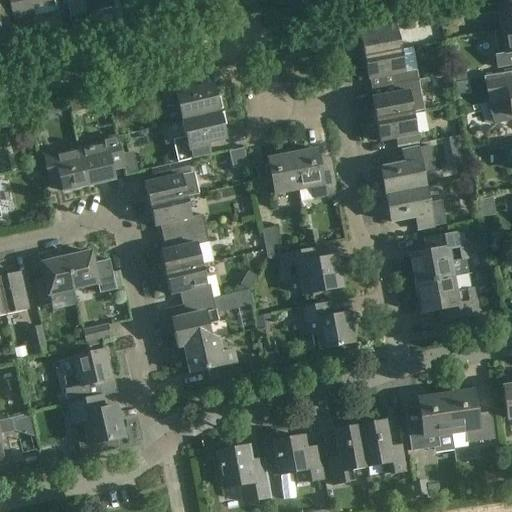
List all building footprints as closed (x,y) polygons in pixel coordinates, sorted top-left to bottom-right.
[(9,0),(15,21),(34,17),(57,12),(55,2),(54,0),(9,0)] [(115,8),(113,0),(66,0),(71,18),(100,11),(115,8)] [(501,30),(511,28),(511,0),(455,0),(459,20),(498,13),(501,29),(501,30)] [(0,7),(0,32),(12,30),(7,6),(0,7)] [(362,48),(358,49),(360,59),(400,51),(397,32),(407,30),(404,15),(374,20),(362,23),(364,36),(359,36),(362,48)] [(511,28),(501,30),(501,29),(493,31),(498,57),(496,57),(498,69),(511,66),(511,28)] [(400,51),(360,59),(362,70),(366,69),(368,80),(394,75),(395,85),(418,80),(412,49),(400,51)] [(155,72),(153,72),(156,84),(174,80),(171,68),(155,72)] [(511,72),(485,78),(489,104),(486,105),(492,125),(496,126),(511,120),(511,72)] [(178,105),(182,121),(219,113),(213,85),(195,89),(193,78),(174,82),(160,85),(165,108),(178,105)] [(374,111),(370,111),(372,122),(412,114),(413,114),(424,112),(418,80),(395,85),(397,94),(371,99),(374,111)] [(178,163),(187,161),(211,155),(208,144),(225,140),(219,113),(182,121),(186,138),(173,141),(178,163)] [(413,114),(412,114),(372,122),(374,132),(378,132),(380,143),(396,140),(397,149),(418,145),(413,114)] [(511,133),(498,136),(501,148),(511,145),(511,133)] [(450,146),(463,144),(462,137),(448,139),(450,146)] [(79,151),(87,186),(113,180),(111,170),(124,167),(117,138),(103,141),(104,145),(79,151)] [(381,170),(386,196),(425,189),(422,173),(435,170),(431,147),(402,153),(405,165),(381,170)] [(247,148),(232,149),(233,166),(248,165),(247,148)] [(316,149),(292,154),(299,191),(301,201),(323,197),(323,198),(337,196),(332,172),(321,174),(316,149)] [(63,192),(87,186),(79,151),(56,156),(55,153),(43,155),(50,184),(61,182),(63,192)] [(299,191),(292,154),(292,151),(280,154),(280,156),(268,158),(275,196),(299,191)] [(190,174),(187,161),(178,163),(151,169),(154,181),(144,183),(147,195),(143,196),(145,206),(186,197),(198,194),(194,173),(190,174)] [(425,189),(386,196),(391,223),(415,218),(418,231),(446,226),(441,201),(428,204),(425,189)] [(186,197),(145,206),(147,216),(151,215),(154,227),(166,225),(169,237),(206,229),(202,215),(191,218),(186,197)] [(493,215),(491,200),(477,202),(480,217),(493,215)] [(279,255),(274,228),(262,230),(267,257),(279,255)] [(159,264),(161,274),(202,265),(197,246),(209,244),(206,229),(169,237),(172,249),(160,252),(163,263),(159,264)] [(415,285),(452,278),(449,263),(466,260),(461,233),(425,241),(427,253),(409,257),(415,285)] [(325,256),(342,253),(341,244),(324,246),(325,256)] [(319,260),(317,248),(280,256),(285,280),(299,277),(303,296),(342,288),(336,257),(319,260)] [(67,258),(74,290),(97,284),(99,294),(113,291),(107,261),(93,264),(91,253),(67,258)] [(49,296),(74,290),(67,258),(42,264),(45,278),(34,281),(40,308),(51,306),(49,296)] [(180,293),(183,306),(213,299),(210,285),(206,286),(202,265),(161,274),(164,285),(167,284),(170,295),(180,293)] [(7,272),(0,273),(0,290),(6,315),(28,310),(19,273),(8,276),(7,272)] [(452,278),(415,285),(421,314),(439,310),(441,323),(477,316),(472,290),(455,293),(452,278)] [(248,291),(234,294),(238,310),(252,307),(248,291)] [(219,322),(213,299),(183,306),(185,317),(172,320),(178,349),(184,347),(184,346),(211,340),(211,339),(208,325),(219,322)] [(334,317),(331,302),(297,309),(302,336),(317,333),(320,349),(353,343),(347,314),(334,317)] [(270,319),(269,314),(254,317),(256,331),(265,329),(263,321),(270,319)] [(110,338),(106,325),(81,331),(84,344),(110,338)] [(47,353),(41,327),(27,330),(33,356),(47,353)] [(184,346),(184,347),(190,374),(208,370),(210,381),(237,375),(232,351),(221,354),(217,338),(211,339),(211,340),(184,346)] [(62,377),(69,404),(91,399),(87,386),(110,381),(103,351),(74,358),(77,374),(62,377)] [(511,386),(503,388),(508,420),(511,419),(511,386)] [(472,393),(445,396),(451,434),(465,432),(467,444),(494,440),(491,414),(476,416),(472,393)] [(453,451),(451,434),(445,396),(418,400),(422,424),(407,426),(411,452),(433,449),(434,454),(453,451)] [(69,405),(67,406),(71,427),(75,426),(82,457),(81,457),(81,458),(118,450),(118,448),(116,449),(114,440),(123,438),(116,408),(105,410),(102,397),(91,400),(91,399),(69,404),(69,405)] [(11,419),(0,421),(0,465),(6,465),(0,439),(0,434),(14,431),(11,419)] [(359,427),(366,468),(382,465),(384,476),(406,472),(401,446),(389,448),(384,422),(359,427)] [(366,468),(359,427),(335,431),(339,457),(327,459),(331,486),(354,481),(352,471),(366,468)] [(305,450),(303,437),(273,442),(279,476),(295,473),(297,484),(324,480),(318,447),(305,450)] [(253,475),(248,447),(217,453),(224,488),(240,485),(244,503),(269,498),(265,472),(253,475)] [(503,486),(501,472),(484,474),(486,488),(503,486)] [(427,496),(425,480),(411,482),(414,498),(427,496)]
